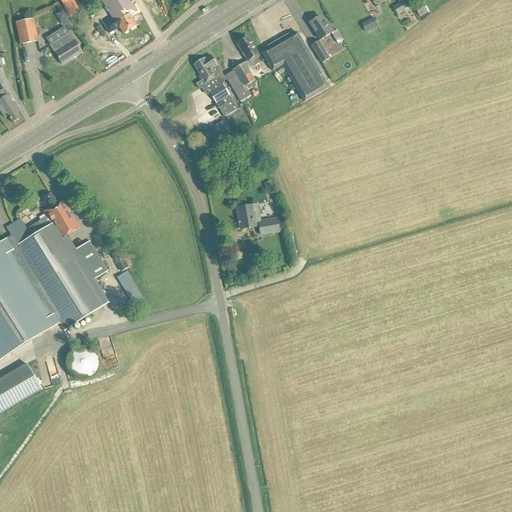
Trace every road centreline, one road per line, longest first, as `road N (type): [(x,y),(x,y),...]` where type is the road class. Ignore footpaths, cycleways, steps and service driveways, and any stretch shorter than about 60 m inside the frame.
road 1 (unclassified): [(257,511),(202,214),(145,102)]
road 2 (primary): [(0,159),(131,76)]
road 3 (primary): [(131,76),(252,0)]
